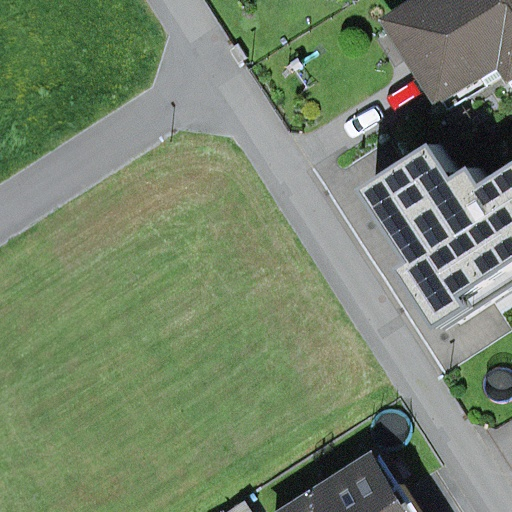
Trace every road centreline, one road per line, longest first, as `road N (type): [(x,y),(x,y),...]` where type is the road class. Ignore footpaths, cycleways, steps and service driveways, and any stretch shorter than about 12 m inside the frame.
road 1 (residential): [(235,70),(511,502)]
road 2 (residential): [(235,70),(0,223)]
